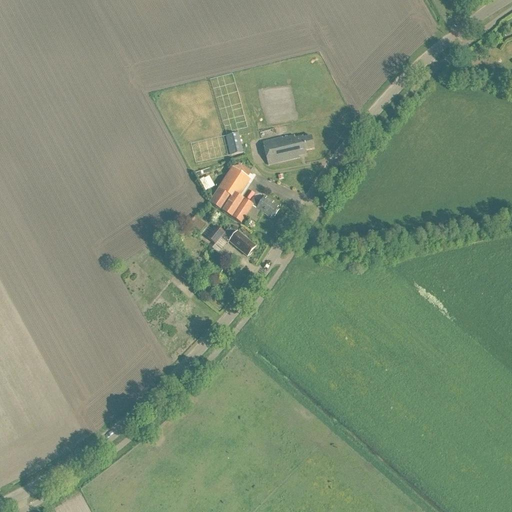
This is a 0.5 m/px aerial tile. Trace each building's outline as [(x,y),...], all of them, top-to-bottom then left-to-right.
[(239,134),(226,137),(231,157),(243,154),(239,134)] [(296,160),(295,156),(303,155),(302,153),(311,151),(309,139),(300,141),(299,140),(292,141),(291,138),(285,140),(284,139),(261,144),(266,167),(296,160)] [(274,220),(278,213),(276,211),(278,208),(273,205),(273,204),(266,199),(265,200),(263,199),(259,205),(253,201),(249,207),(238,199),(250,182),(247,180),(251,175),(241,169),(232,170),(227,178),(215,197),(209,205),(241,226),(253,209),(270,220),(271,218),(274,220)] [(210,176),(201,180),(205,191),(215,187),(210,176)] [(206,227),(195,218),(190,225),(200,234),(206,227)] [(236,233),(235,234),(229,229),(225,235),(216,227),(206,239),(216,247),(221,240),(228,246),(229,244),(246,258),(254,248),(236,233)]
